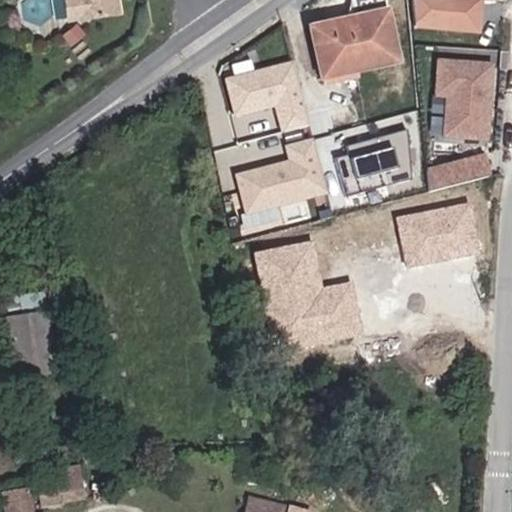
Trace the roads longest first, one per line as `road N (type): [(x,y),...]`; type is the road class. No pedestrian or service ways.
road 1 (tertiary): [(0,182),(203,38)]
road 2 (unclassified): [(511,331),(501,511)]
